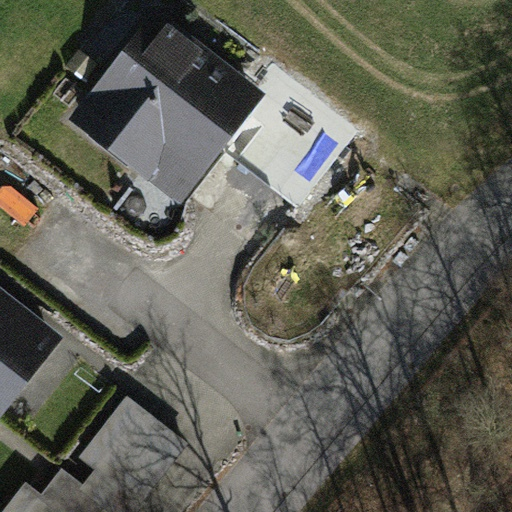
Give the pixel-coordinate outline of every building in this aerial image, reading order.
[(157,23),(83,117),(146,166),(165,142),(197,167),(252,96),(210,64),(203,74),(182,58),(189,48),(157,23)] [(0,300),(0,401),(49,339),(0,300)] [(183,444),(128,401),(84,457),(100,469),(140,500),(183,444)] [(129,511),(140,500),(100,469),(85,487),(103,502),(115,511),(129,511)] [(74,511),(95,511),(103,502),(85,487),(64,470),(48,491),(74,511)] [(26,487),(6,511),(74,511),(48,491),(42,499),(26,487)]
